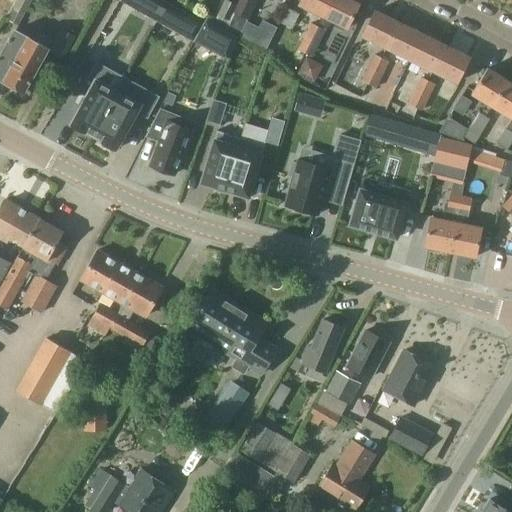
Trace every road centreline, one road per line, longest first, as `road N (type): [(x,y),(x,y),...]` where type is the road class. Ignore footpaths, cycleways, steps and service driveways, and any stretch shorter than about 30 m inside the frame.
road 1 (tertiary): [(511,316),(166,217),(0,133)]
road 2 (residential): [(437,511),(511,382)]
